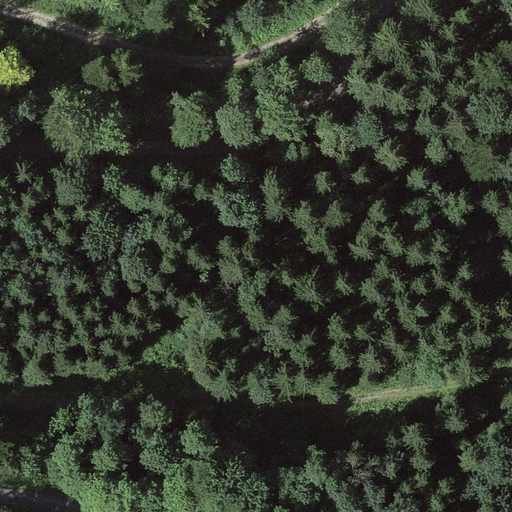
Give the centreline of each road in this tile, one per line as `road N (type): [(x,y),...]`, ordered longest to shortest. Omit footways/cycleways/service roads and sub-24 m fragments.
road 1 (track): [(511,377),(346,401),(0,399)]
road 2 (track): [(0,7),(231,61),(279,46),(344,0)]
